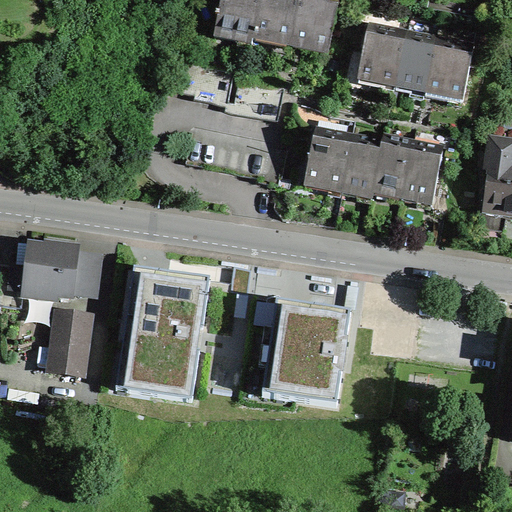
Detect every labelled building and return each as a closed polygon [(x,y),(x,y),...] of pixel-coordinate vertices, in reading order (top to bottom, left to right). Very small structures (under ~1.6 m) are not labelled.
[(262,0),(223,0),(216,40),(217,40),(219,32),(253,39),(251,47),(252,47),(254,39),(262,0)] [(262,0),(254,39),(256,39),(257,34),(291,41),(290,49),(291,49),(301,0),(262,0)] [(301,0),(291,49),(292,49),(294,41),(329,48),(327,57),(329,57),(340,0),(301,0)] [(409,34),(371,26),(359,82),(397,90),(409,34)] [(409,34),(397,90),(426,96),(438,40),(409,34)] [(476,48),(438,40),(426,96),(464,104),(476,48)] [(205,64),(176,58),(170,89),(199,95),(198,100),(229,106),(235,74),(204,68),(205,64)] [(283,90),(239,82),(233,112),(278,121),(284,94),(282,94),(283,90)] [(343,195),(355,137),(317,129),(305,187),(343,195)] [(373,196),(384,143),(355,137),(343,195),(372,202),(373,196)] [(402,202),(415,143),(386,137),(384,143),(373,196),(402,202)] [(444,149),(415,143),(402,202),(432,209),(444,149)] [(511,166),(494,164),(487,213),(511,216),(511,166)] [(76,253),(32,248),(29,271),(24,271),(22,288),(27,288),(27,292),(71,297),(72,288),(75,262),(76,253)] [(75,262),(72,288),(97,292),(101,265),(75,262)] [(135,270),(116,391),(192,403),(200,352),(193,352),(196,330),(203,331),(211,281),(135,270)] [(352,314),(277,303),(263,398),(338,409),(343,373),(340,372),(343,350),(346,351),(352,314)] [(90,324),(57,320),(50,373),(83,377),(90,324)] [(511,511),(511,486),(492,487),(493,511),(511,511)]
